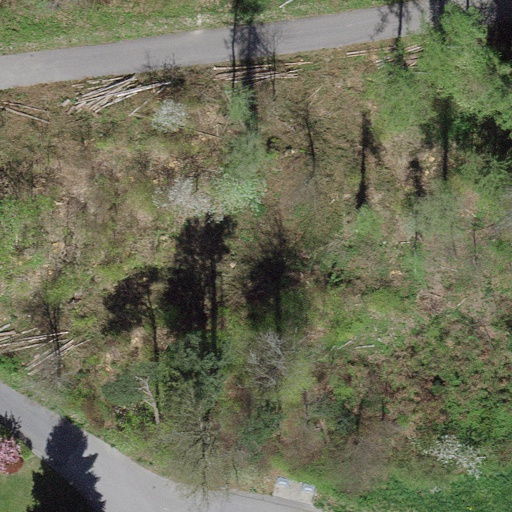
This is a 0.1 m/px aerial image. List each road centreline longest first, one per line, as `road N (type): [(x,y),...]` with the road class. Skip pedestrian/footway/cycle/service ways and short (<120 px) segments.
road 1 (track): [(511,0),(0,71)]
road 2 (residential): [(163,499),(0,395)]
